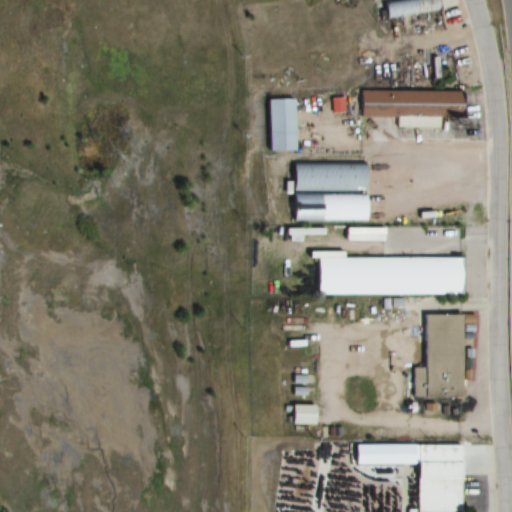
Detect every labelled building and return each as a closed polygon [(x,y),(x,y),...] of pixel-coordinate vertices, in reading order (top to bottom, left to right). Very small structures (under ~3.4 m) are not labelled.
[(437,11),(434,0),(389,0),(381,1),(383,19),(437,11)] [(395,118),(395,128),(434,128),(435,119),(457,119),(458,92),(357,91),(357,118),(395,118)] [(266,152),(292,152),(292,100),(266,100),(266,152)] [(361,222),(360,164),(289,165),(290,223),(361,222)] [(314,259),(314,296),(456,295),(456,259),(314,259)] [(457,398),(457,315),(420,315),(420,367),(410,367),(410,398),(457,398)] [(313,405),(289,405),(289,425),(313,425),(313,405)] [(353,446),(353,465),(415,464),(414,511),(458,511),(458,446),(353,446)]
